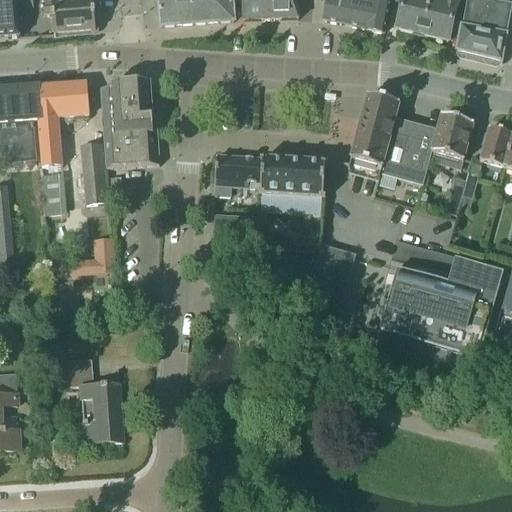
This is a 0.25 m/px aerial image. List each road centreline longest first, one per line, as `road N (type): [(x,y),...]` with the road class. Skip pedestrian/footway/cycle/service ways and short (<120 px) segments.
road 1 (residential): [(167,493),(187,147)]
road 2 (residential): [(187,147),(335,155),(345,73)]
road 3 (tertiary): [(511,102),(407,77),(345,73)]
road 4 (residential): [(167,493),(0,501)]
road 5 (tertiary): [(345,73),(189,68)]
road 6 (tertiary): [(134,63),(0,65)]
